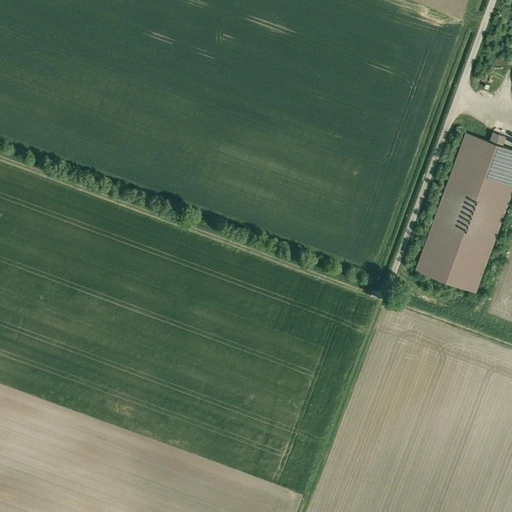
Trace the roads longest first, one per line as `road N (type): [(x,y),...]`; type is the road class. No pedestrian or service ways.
road 1 (track): [(0,151),(390,292)]
road 2 (unclassified): [(495,0),(390,292)]
